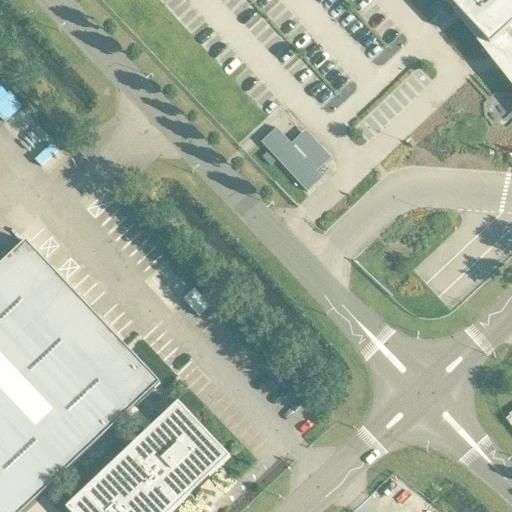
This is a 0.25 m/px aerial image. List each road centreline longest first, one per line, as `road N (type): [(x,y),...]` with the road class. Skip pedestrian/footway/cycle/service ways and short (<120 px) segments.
road 1 (unclassified): [(424,393),(52,0)]
road 2 (unknown): [(304,265),(414,167),(511,168)]
road 3 (unclassified): [(298,511),(424,393)]
road 4 (unknown): [(362,139),(448,67),(452,36),(434,16)]
road 5 (unknown): [(232,0),(334,108)]
road 6 (unknown): [(262,222),(362,139)]
road 7 (unclassified): [(511,486),(424,393)]
road 8 (unclassified): [(424,393),(511,310)]
